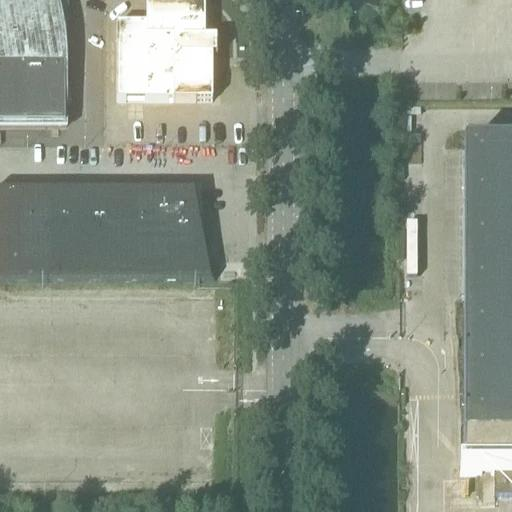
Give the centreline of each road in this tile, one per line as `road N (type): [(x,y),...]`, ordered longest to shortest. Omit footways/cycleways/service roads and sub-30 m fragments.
road 1 (tertiary): [(288,511),(287,24),(274,0)]
road 2 (unknown): [(288,180),(0,176)]
